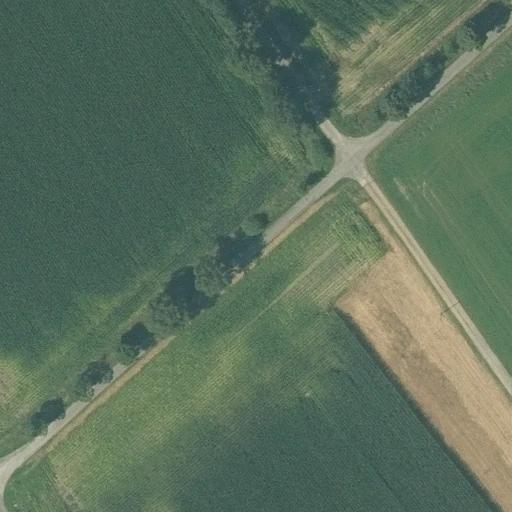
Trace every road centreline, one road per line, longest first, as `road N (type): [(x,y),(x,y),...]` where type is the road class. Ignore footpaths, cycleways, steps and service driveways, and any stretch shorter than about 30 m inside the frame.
road 1 (unclassified): [(0,469),(355,153)]
road 2 (unclassified): [(355,153),(511,13)]
road 3 (unclassified): [(355,153),(249,0)]
